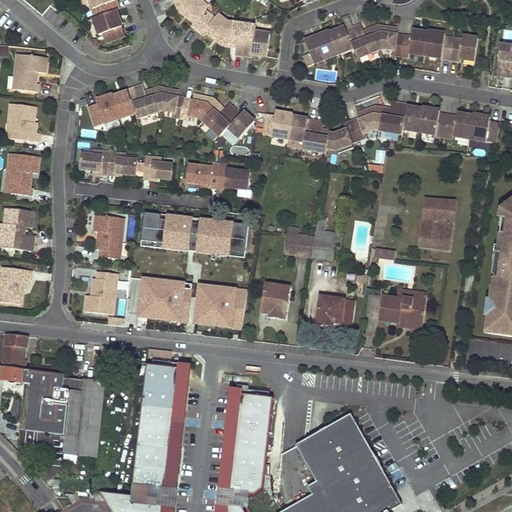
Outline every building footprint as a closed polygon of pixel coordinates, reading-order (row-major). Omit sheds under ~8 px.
[(89,0),(97,18),(115,12),(117,11),(120,10),(115,0),(89,0)] [(182,0),(181,1),(177,2),(180,11),(195,23),(193,26),(199,31),(211,16),(205,11),(208,7),(200,1),(199,0),(188,0),(185,1),(183,0),(182,0)] [(117,16),(115,12),(97,18),(94,19),(100,36),(103,35),(106,43),(126,36),(120,19),(116,20),(115,17),(117,16)] [(217,21),(211,16),(199,31),(206,36),(208,33),(223,45),(232,46),(233,42),(234,39),(231,39),(234,24),(228,23),(220,17),(217,21)] [(257,27),(234,24),(231,39),(234,39),(233,42),(238,43),(238,47),(236,55),(245,56),(247,41),(254,42),(256,33),(257,27)] [(362,26),(354,29),(360,43),(353,46),(354,49),(356,52),(359,60),(371,54),(380,51),(375,37),(373,38),(371,35),(367,37),(365,32),(362,26)] [(379,27),(370,31),(371,35),(373,38),(375,37),(380,51),(385,49),(395,50),(394,55),(402,56),(405,37),(397,36),(398,30),(379,27)] [(346,28),(332,34),(338,50),(340,55),(343,53),(348,51),(354,49),(353,46),(360,43),(354,29),(347,32),(346,28)] [(412,38),(405,37),(402,56),(410,58),(411,54),(425,56),(429,34),(413,32),(412,38)] [(261,34),(256,33),(254,42),(247,41),(245,56),(253,57),(253,55),(268,57),(271,35),(261,34)] [(433,35),(429,34),(425,56),(448,60),(451,60),(455,39),(449,38),(446,38),(446,35),(437,33),(436,38),(433,37),(433,35)] [(312,39),(306,42),(307,45),(315,65),(340,55),(338,50),(332,34),(327,36),(328,38),(325,39),(323,35),(312,39)] [(463,41),(455,39),(451,60),(461,61),(461,59),(476,62),(479,39),(464,37),(463,41)] [(499,65),(498,76),(511,77),(511,47),(501,46),(499,65)] [(48,59),(18,55),(16,78),(20,83),(19,91),(38,93),(39,85),(37,84),(37,80),(35,76),(35,73),(38,73),(46,74),(48,59)] [(144,86),(136,89),(141,103),(133,106),(136,114),(138,120),(160,112),(156,98),(153,99),(153,96),(147,97),(146,93),(144,86)] [(160,88),(151,91),(153,96),(153,99),(156,98),(160,112),(165,111),(174,113),(174,116),(182,118),(186,100),(178,98),(179,93),(160,88)] [(129,93),(115,98),(122,119),(136,114),(133,106),(141,103),(136,89),(128,91),(129,93)] [(193,101),(186,100),(182,118),(190,120),(191,116),(200,119),(204,122),(214,111),(216,112),(218,110),(221,106),(214,100),(195,96),(193,101)] [(90,107),(96,127),(122,119),(115,98),(110,99),(111,101),(108,103),(106,98),(98,101),(99,105),(90,107)] [(391,115),(386,114),(385,117),(383,117),(380,131),(391,133),(403,135),(404,130),(406,121),(398,120),(401,105),(395,104),(393,103),(392,110),(391,115)] [(37,108),(12,105),(10,121),(14,122),(11,139),(40,143),(40,135),(37,134),(38,123),(35,123),(32,123),(33,118),(36,118),(37,108)] [(236,110),(229,105),(225,110),(222,114),(218,110),(216,112),(214,111),(204,122),(221,138),(229,129),(231,126),(225,121),(236,110)] [(409,106),(401,105),(398,120),(406,121),(404,130),(420,133),(423,110),(409,108),(409,106)] [(360,120),(353,122),(360,141),(368,137),(366,134),(376,131),(380,131),(383,117),(385,117),(386,114),(386,110),(377,108),(359,115),(360,120)] [(241,115),(236,110),(225,121),(231,126),(229,129),(241,139),(256,122),(244,112),(241,115)] [(428,111),(423,110),(420,133),(446,137),(449,117),(440,115),(441,111),(432,110),(431,114),(428,114),(428,111)] [(276,116),(267,115),(264,135),(273,137),(290,140),(294,118),(289,117),(289,119),(285,119),(286,114),(277,113),(276,116)] [(458,118),(449,117),(446,137),(455,139),(455,137),(470,139),(474,117),(459,115),(458,118)] [(479,118),(474,117),(470,139),(496,144),(500,123),(491,122),(491,118),(482,117),(481,121),(478,120),(479,118)] [(317,122),(294,118),(290,140),(305,142),(306,135),(314,137),(317,122)] [(325,123),(317,122),(314,137),(306,135),(305,142),(304,150),(327,154),(328,149),(330,137),(323,135),(323,132),(325,123)] [(331,135),(330,134),(330,137),(328,149),(329,149),(338,150),(339,154),(355,149),(353,143),(360,141),(353,122),(346,125),(347,131),(338,134),(338,136),(331,135)] [(95,156),(82,155),(81,170),(95,172),(102,172),(102,170),(109,171),(110,164),(111,154),(95,152),(95,156)] [(40,158),(11,154),(7,181),(12,187),(11,194),(32,197),(34,189),(31,188),(32,183),(28,179),(29,173),(33,174),(38,174),(40,158)] [(127,155),(111,154),(110,164),(109,171),(116,172),(116,174),(123,175),(137,176),(139,162),(127,160),(127,155)] [(163,160),(147,158),(146,167),(145,175),(152,176),(151,178),(159,179),(172,181),(174,166),(162,164),(163,160)] [(462,164),(454,163),(453,181),(461,181),(462,164)] [(189,172),(187,183),(202,185),(211,186),(212,184),(219,185),(220,175),(221,165),(214,164),(213,169),(189,166),(189,172)] [(383,173),(384,165),(370,164),(369,171),(383,173)] [(228,166),(221,165),(220,175),(219,185),(225,185),(225,188),(235,189),(239,189),(249,191),(251,178),(251,173),(228,170),(228,166)] [(249,191),(239,189),(238,197),(252,199),(253,191),(249,191)] [(458,201),(426,197),(420,246),(451,250),(458,201)] [(511,201),(506,201),(484,332),(511,337),(511,201)] [(35,212),(7,209),(5,224),(2,224),(0,237),(0,248),(33,252),(35,237),(25,235),(22,235),(22,228),(26,228),(33,229),(35,212)] [(246,257),(249,222),(164,214),(164,213),(145,212),(142,239),(164,241),(164,250),(246,257)] [(125,219),(97,216),(95,232),(100,233),(104,233),(104,237),(99,237),(98,250),(101,251),(100,258),(121,260),(122,252),(117,252),(118,244),(123,244),(125,219)] [(335,245),(337,233),(323,231),(325,221),(318,220),(315,235),(314,242),(315,242),(312,259),(333,261),(335,245)] [(288,234),(285,255),(310,258),(314,235),(301,233),(300,236),(288,234)] [(395,259),(396,250),(376,249),(375,258),(395,259)] [(31,280),(33,271),(4,268),(2,286),(0,285),(0,302),(22,305),(23,294),(20,294),(21,289),(23,289),(27,290),(28,279),(31,280)] [(87,296),(86,313),(115,316),(117,291),(113,290),(114,282),(118,283),(119,275),(99,273),(98,280),(94,279),(93,293),(98,293),(97,297),(92,297),(87,296)] [(368,276),(346,273),(345,280),(367,283),(368,276)] [(243,329),(247,288),(196,283),(196,282),(141,277),(137,318),(243,329)] [(291,289),(268,286),(263,312),(271,314),(271,318),(286,320),(291,289)] [(428,293),(400,289),(398,298),(384,297),(380,321),(401,324),(402,319),(409,319),(409,321),(425,323),(428,293)] [(345,300),(321,297),(317,324),(341,327),(345,300)] [(355,302),(345,300),(341,327),(351,329),(355,302)] [(402,319),(401,324),(401,326),(424,329),(425,323),(409,321),(409,319),(402,319)] [(28,348),(29,337),(7,335),(3,368),(26,371),(27,361),(26,361),(18,360),(20,347),(28,348)] [(20,347),(18,360),(26,361),(28,348),(20,347)] [(170,511),(186,365),(154,362),(153,367),(181,370),(167,492),(150,490),(149,505),(166,507),(165,511),(170,511)] [(153,367),(147,366),(133,498),(102,494),(112,511),(165,511),(166,507),(149,505),(150,490),(167,492),(181,370),(153,367)] [(0,380),(3,381),(25,384),(26,371),(3,368),(0,367),(0,380)] [(33,385),(28,431),(67,435),(71,392),(64,391),(65,379),(66,376),(26,371),(25,384),(33,385)] [(98,459),(106,383),(65,379),(64,391),(71,392),(67,435),(65,455),(98,459)] [(107,379),(106,392),(115,393),(116,380),(107,379)] [(238,386),(224,511),(229,511),(230,506),(231,493),(241,395),(269,398),(270,393),(249,391),(249,387),(238,386)] [(241,395),(231,493),(257,496),(265,489),(274,398),(269,398),(241,395)] [(352,415),(297,446),(317,482),(308,487),(313,495),(282,511),(389,511),(403,504),(395,490),(352,415)] [(205,498),(217,499),(218,491),(206,490),(205,498)]
